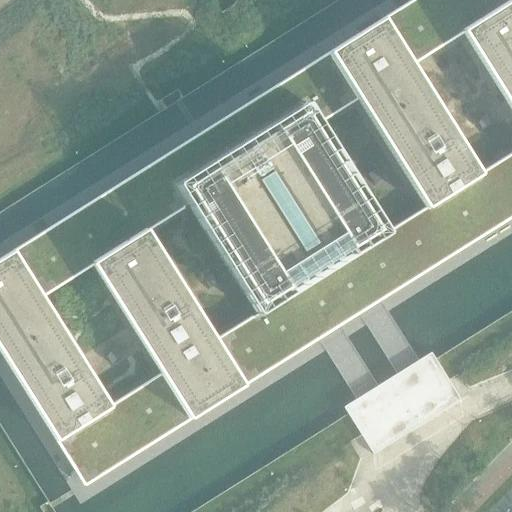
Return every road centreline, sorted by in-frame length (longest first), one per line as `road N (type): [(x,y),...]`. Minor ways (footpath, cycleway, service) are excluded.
road 1 (primary): [(511,354),(268,511)]
road 2 (primary): [(391,511),(511,434)]
